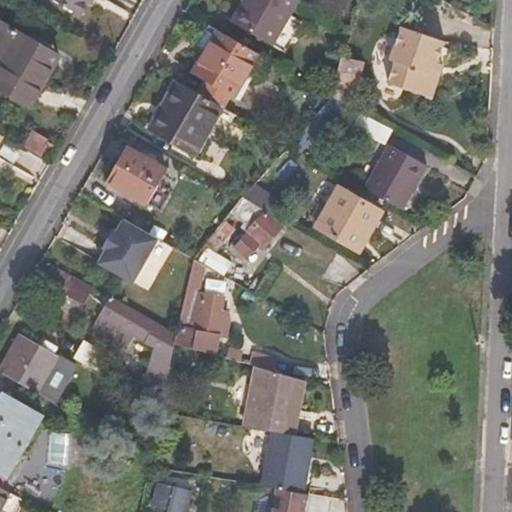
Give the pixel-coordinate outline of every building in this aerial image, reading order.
[(51,0),(80,16),(88,0),(51,0)] [(251,0),(247,0),(233,24),(238,26),(253,1),(251,0)] [(251,0),(253,1),(238,26),(272,46),(297,5),(288,0),(251,0)] [(210,26),(198,46),(208,52),(220,32),(210,26)] [(0,94),(27,110),(55,61),(0,29),(0,94)] [(395,63),(388,86),(425,98),(434,95),(439,80),(435,75),(438,64),(444,43),(403,29),(390,62),(395,63)] [(208,52),(194,76),(206,84),(200,95),(224,108),(230,98),(234,99),(261,56),(220,32),(208,52)] [(261,56),(234,99),(241,103),(268,59),(261,56)] [(342,57),(333,96),(348,105),(349,101),(346,99),(350,81),(356,81),(359,60),(342,57)] [(438,64),(435,75),(439,80),(443,66),(438,64)] [(309,82),(297,105),(316,115),(333,96),(309,82)] [(179,83),(151,132),(195,158),(224,108),(200,95),(179,83)] [(313,118),(301,132),(311,141),(323,127),(313,118)] [(31,134),(22,149),(45,163),(54,147),(31,134)] [(386,145),(364,189),(401,210),(425,166),(386,145)] [(286,148),(240,199),(252,205),(279,176),(282,178),(299,160),(286,148)] [(129,152),(108,187),(145,208),(166,173),(129,152)] [(317,228),(362,252),(383,215),(339,191),(317,228)] [(240,199),(234,208),(257,222),(264,212),(252,205),(240,199)] [(257,222),(235,251),(250,262),(262,246),(266,248),(283,227),(264,212),(257,222)] [(160,239),(126,220),(118,233),(115,231),(105,248),(109,250),(101,263),(135,282),(160,239)] [(225,229),(215,243),(227,252),(237,238),(225,229)] [(195,259),(185,302),(196,304),(206,265),(195,259)] [(65,294),(74,279),(52,267),(44,282),(65,294)] [(90,286),(74,277),(74,279),(65,294),(81,303),(90,286)] [(175,346),(177,337),(156,325),(111,298),(94,331),(113,341),(122,326),(126,329),(159,347),(154,377),(146,375),(141,382),(164,396),(175,346)] [(177,337),(175,346),(212,356),(216,338),(228,340),(231,322),(226,320),(226,314),(220,313),(221,301),(208,299),(201,335),(178,331),(177,337)] [(185,302),(180,322),(191,325),(196,304),(185,302)] [(122,326),(113,341),(118,344),(126,329),(122,326)] [(20,340),(0,374),(39,397),(58,361),(20,340)] [(108,358),(85,345),(76,361),(100,373),(108,358)] [(253,353),(249,366),(257,368),(274,372),(277,358),(253,353)] [(257,368),(243,429),(276,435),(288,436),(294,409),(300,410),(307,381),(274,372),(257,368)] [(9,397),(0,411),(0,475),(8,479),(43,416),(9,397)] [(294,409),(288,436),(295,437),(300,410),(294,409)] [(276,435),(267,488),(274,490),(306,494),(315,440),(295,437),(288,436),(276,435)] [(274,490),(269,511),(309,511),(312,495),(306,494),(274,490)] [(0,511),(9,497),(0,491),(0,511)] [(166,491),(162,511),(180,511),(185,494),(166,491)]
